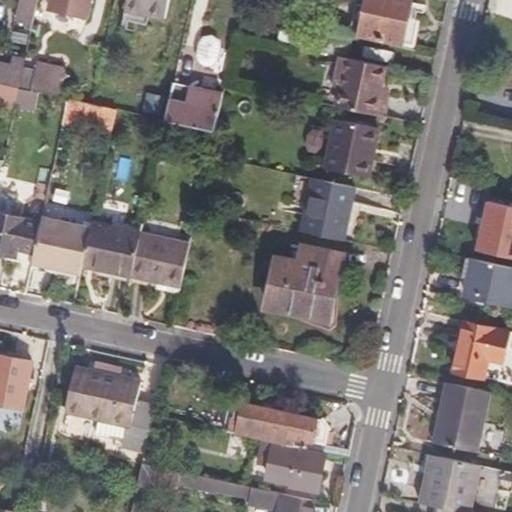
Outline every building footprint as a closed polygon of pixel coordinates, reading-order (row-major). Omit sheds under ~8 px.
[(21,0),(16,25),(24,27),(22,33),(29,35),(36,0),(21,0)] [(48,0),(46,10),(83,18),(86,0),(48,0)] [(123,0),(122,10),(158,18),(162,0),(123,0)] [(362,0),(354,39),(407,51),(411,32),(403,30),(406,15),(409,0),(407,0),(362,0)] [(334,58),(339,37),(316,32),(314,40),(279,32),(276,46),(334,58)] [(206,39),(198,39),(193,46),(191,55),(192,64),(198,68),(207,67),(211,61),(213,51),(212,43),(206,39)] [(340,90),(335,111),(378,120),(382,99),(375,97),(378,83),(381,69),(337,59),(330,88),(340,90)] [(511,73),(482,66),(479,80),(509,87),(511,73)] [(25,94),(52,100),(58,73),(30,67),(29,74),(25,94)] [(0,68),(0,88),(15,92),(19,72),(0,68)] [(29,74),(19,72),(15,92),(25,94),(29,74)] [(168,87),(160,124),(210,135),(218,97),(193,92),(168,87)] [(15,92),(0,88),(0,108),(11,111),(15,92)] [(136,111),(151,115),(155,101),(139,98),(136,111)] [(113,113),(61,102),(56,128),(107,139),(113,113)] [(319,168),(362,177),(366,155),(371,130),(329,122),(319,168)] [(310,180),(294,176),(288,207),(303,210),(310,180)] [(353,189),(310,180),(303,210),(298,234),(342,243),(348,215),(353,189)] [(0,213),(0,254),(14,257),(15,252),(30,255),(37,221),(0,213)] [(89,227),(38,217),(37,221),(30,255),(29,263),(79,274),(80,267),(89,227)] [(509,271),(511,271),(511,218),(506,217),(501,238),(495,268),(509,271)] [(247,222),(235,219),(232,234),(244,236),(247,222)] [(137,233),(89,223),(89,227),(80,267),(105,273),(127,277),(137,233)] [(186,244),(137,233),(127,277),(140,280),(155,283),(177,288),(186,244)] [(291,314),(325,321),(337,257),(289,248),(286,263),(275,261),(265,309),(291,314)] [(495,268),(460,260),(456,279),(451,301),(500,312),(509,271),(495,268)] [(29,263),(27,269),(49,274),(77,280),(79,274),(29,263)] [(177,288),(155,283),(153,293),(175,298),(177,288)] [(447,371),(476,378),(481,354),(497,357),(503,333),(458,323),(454,341),(447,371)] [(0,358),(0,407),(15,411),(26,364),(6,360),(0,358)] [(89,373),(111,378),(113,370),(91,365),(89,373)] [(142,447),(151,409),(131,404),(136,383),(122,380),(111,378),(89,373),(78,370),(71,368),(60,414),(93,422),(89,438),(117,445),(118,441),(142,447)] [(482,393),(440,384),(436,401),(432,420),(440,422),(435,445),(469,452),(482,393)] [(319,454),(322,433),(313,423),(222,403),(217,432),(258,441),(267,443),(300,450),(319,454)] [(440,422),(432,420),(427,443),(435,445),(440,422)] [(349,442),(352,426),(322,433),(319,454),(345,460),(349,442)] [(263,464),(267,443),(258,441),(253,462),(263,464)] [(300,450),(267,443),(263,464),(260,479),(283,484),(282,487),(310,493),(314,476),(318,457),(300,453),(300,450)] [(140,454),(138,466),(157,470),(159,459),(140,454)] [(463,511),(473,467),(424,457),(418,483),(413,506),(430,509),(442,511),(463,511)] [(138,466),(134,483),(142,485),(173,492),(174,487),(212,496),(213,493),(244,500),(243,506),(271,511),(306,511),(309,503),(157,470),(138,466)] [(137,505),(142,485),(134,483),(129,503),(137,505)] [(333,511),(334,509),(309,503),(306,511),(333,511)]
